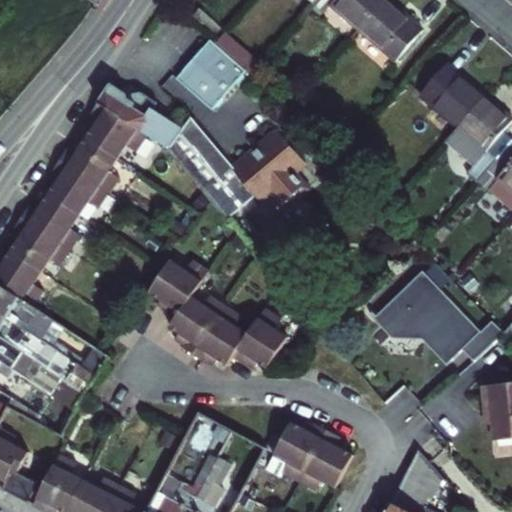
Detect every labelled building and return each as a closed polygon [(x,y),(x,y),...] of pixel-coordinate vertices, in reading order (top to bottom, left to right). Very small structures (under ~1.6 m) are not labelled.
[(338,4),(362,25),(383,0),(317,0),(331,12),(338,4)] [(429,28),(397,0),(383,0),(362,25),(402,59),(429,28)] [(210,47),(176,85),(211,116),(245,78),(210,47)] [(464,122),(488,94),(450,62),(425,89),(464,122)] [(128,99),(112,87),(99,107),(148,139),(168,153),(199,131),(190,123),(184,134),(154,114),(159,108),(142,97),(135,108),(129,103),(128,99)] [(490,167),(511,141),(511,130),(507,126),(511,120),(511,113),(488,94),(464,122),(451,137),(479,161),(471,170),(480,178),(490,167)] [(142,97),(128,99),(129,103),(135,108),(142,97)] [(137,156),(148,139),(99,107),(89,122),(91,123),(87,130),(94,134),(88,142),(118,163),(127,149),(137,156)] [(241,181),(199,131),(168,153),(230,226),(261,200),(268,209),(282,198),(296,215),(319,197),(305,181),(318,172),(291,140),(241,181)] [(511,141),(490,167),(511,186),(511,141)] [(70,151),(61,165),(109,197),(119,182),(109,176),(118,163),(88,142),(83,150),(76,146),(72,153),(70,151)] [(56,190),(51,199),(81,218),(90,205),(99,212),(109,197),(61,165),(52,179),(54,180),(50,186),(56,190)] [(33,208),(23,223),(71,255),(82,239),(72,232),(81,218),(51,199),(45,207),(39,203),(35,209),(33,208)] [(71,255),(23,223),(14,236),(16,237),(12,243),(18,248),(12,256),(43,276),(52,263),(61,270),(71,255)] [(45,295),(35,288),(43,276),(12,256),(7,264),(1,260),(0,260),(0,289),(33,312),(45,295)] [(188,277),(173,267),(167,276),(151,299),(163,306),(159,311),(167,316),(166,317),(179,326),(193,304),(211,277),(195,267),(188,277)] [(460,353),(478,334),(423,278),(379,320),(397,338),(425,339),(449,363),(460,353)] [(62,331),(33,312),(0,289),(0,315),(22,330),(84,372),(99,382),(112,362),(97,353),(88,366),(54,343),(62,331)] [(183,352),(195,360),(228,312),(213,302),(206,312),(193,304),(179,326),(173,334),(182,340),(178,345),(184,350),(183,352)] [(229,372),(235,363),(249,341),(236,333),(243,322),(228,312),(195,360),(208,369),(210,367),(216,371),(219,366),(229,372)] [(22,330),(0,315),(0,339),(11,347),(22,330)] [(283,326),(267,315),(249,341),(235,363),(246,371),(248,369),(256,374),(260,368),(269,375),(290,344),(277,336),(283,326)] [(511,320),(500,335),(511,347),(511,320)] [(489,324),(478,334),(460,353),(471,363),(500,335),(489,324)] [(0,364),(3,367),(27,383),(73,412),(77,415),(89,398),(73,388),(11,347),(0,339),(0,364)] [(27,383),(3,367),(0,371),(0,374),(23,389),(27,383)] [(99,382),(84,372),(73,388),(89,398),(99,382)] [(511,439),(511,384),(480,389),(484,412),(490,411),(493,442),(511,439)] [(0,395),(16,405),(19,400),(0,387),(0,395)] [(16,405),(0,395),(0,408),(3,410),(16,405)] [(57,437),(64,441),(79,416),(77,415),(73,412),(57,437)] [(286,480),(302,488),(330,436),(316,429),(313,430),(308,427),(305,434),(295,429),(278,461),(292,468),(286,480)] [(0,484),(7,488),(14,476),(20,479),(30,459),(14,450),(17,443),(0,434),(0,433),(0,484)] [(318,497),(325,486),(338,494),(356,461),(347,456),(350,450),(330,436),(302,488),(318,497)] [(73,511),(87,486),(75,480),(80,470),(61,460),(34,511),(36,511),(73,511)] [(186,511),(190,505),(196,509),(199,504),(218,469),(208,464),(189,499),(181,494),(174,506),(160,498),(152,511),(186,511)] [(393,509),(398,511),(412,511),(422,496),(431,488),(415,467),(393,509)] [(39,490),(20,479),(14,476),(7,488),(3,495),(29,509),(39,490)] [(87,486),(73,511),(111,511),(122,492),(106,483),(101,493),(87,486)] [(122,492),(111,511),(137,511),(134,510),(139,500),(122,492)] [(463,503),(458,497),(449,504),(454,511),(463,503)]
